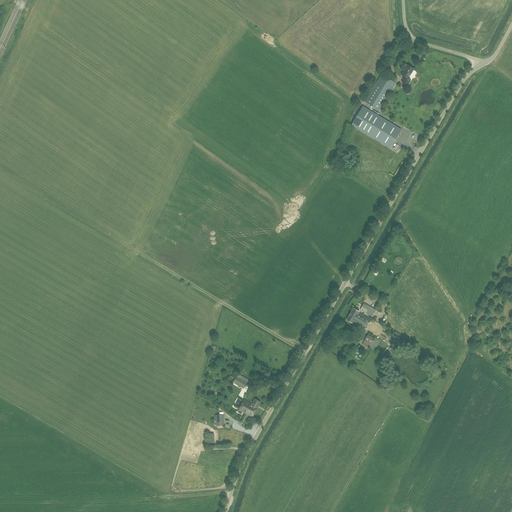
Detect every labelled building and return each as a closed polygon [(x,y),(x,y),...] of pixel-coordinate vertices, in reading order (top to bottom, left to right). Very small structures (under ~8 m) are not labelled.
[(404,78),(402,82),(407,85),(411,80),(408,78),(414,69),(407,65),(404,63),(401,67),(405,69),(404,71),(404,70),(402,75),(406,77),(405,79),(404,78)] [(382,74),(365,102),(379,110),(396,83),(382,74)] [(362,107),(351,125),(390,148),(401,130),(362,107)] [(361,310),(372,317),(376,310),(365,303),(361,310)] [(353,323),(354,323),(355,320),(359,322),(363,315),(359,313),(359,312),(353,308),(347,320),(353,323)] [(355,320),(354,323),(358,325),(358,326),(357,326),(356,329),(360,331),(361,328),(361,327),(364,329),(370,319),(363,315),(359,322),(355,320)] [(367,335),(364,341),(374,346),(377,340),(367,335)] [(243,389),(244,388),(247,382),(237,376),(233,382),(233,383),(243,389)] [(255,399),(252,404),(247,414),(252,417),(260,402),(255,399)] [(252,404),(244,400),(239,410),(240,411),(239,413),(241,415),(243,412),(247,414),(252,404)] [(217,426),(225,425),(224,415),(216,416),(217,426)]
